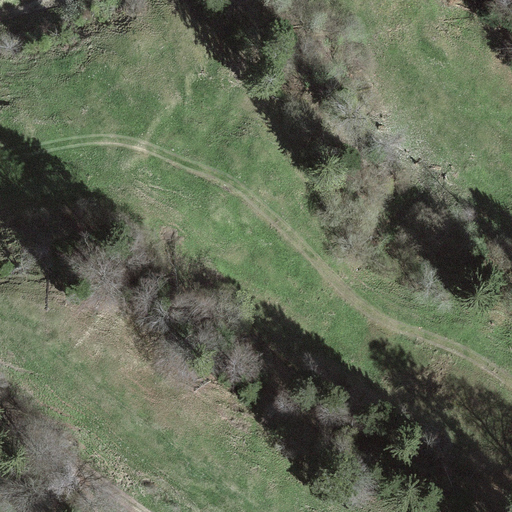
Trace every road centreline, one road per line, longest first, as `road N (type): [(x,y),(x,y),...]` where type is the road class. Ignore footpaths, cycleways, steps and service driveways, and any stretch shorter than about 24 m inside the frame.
road 1 (track): [(0,150),(50,137),(131,135),(252,191),(363,309),(450,343),(511,383)]
road 2 (track): [(130,511),(0,422)]
